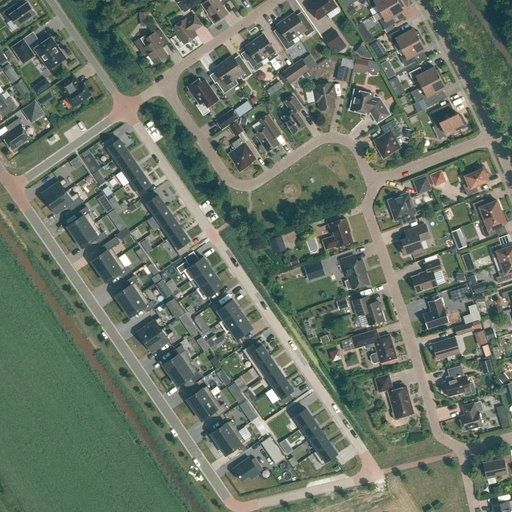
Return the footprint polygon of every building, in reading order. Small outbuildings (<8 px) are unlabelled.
[(191,9),(184,0),(182,0),(179,2),(186,12),(191,9)] [(198,0),(199,0),(208,14),(207,15),(214,24),(228,14),(218,0),(198,0)] [(316,0),(313,0),(307,4),(317,19),(336,6),(332,0),(316,0)] [(376,6),(380,12),(399,0),(367,0),(372,8),(376,6)] [(379,20),(385,30),(395,23),(392,18),(404,11),(402,8),(404,6),(399,0),(380,12),(383,17),(379,20)] [(2,13),(8,22),(13,19),(18,26),(35,14),(27,3),(18,10),(14,5),(2,13)] [(347,9),(352,16),(359,12),(354,4),(347,9)] [(150,26),(148,12),(139,13),(141,27),(150,26)] [(286,19),(297,36),(303,32),(306,37),(314,31),(306,18),(301,21),(295,13),(286,19)] [(195,15),(187,21),(185,19),(173,28),(184,44),(197,36),(194,31),(202,25),(195,15)] [(278,37),(286,50),(295,44),(292,40),(297,36),(286,19),(277,26),(282,34),(278,37)] [(159,29),(150,36),(148,34),(136,43),(144,55),(147,53),(155,65),(168,56),(162,48),(164,46),(163,44),(167,41),(159,29)] [(398,43),(401,49),(421,38),(418,31),(416,32),(414,29),(402,35),(399,30),(388,36),(394,45),(398,43)] [(324,39),(331,49),(342,41),(335,31),(324,39)] [(364,36),(369,43),(376,39),(371,31),(364,36)] [(255,41),(266,58),(271,54),(274,59),(278,56),(264,34),(255,41)] [(66,58),(65,58),(51,38),(52,37),(51,37),(50,37),(51,37),(35,48),(34,48),(34,49),(31,51),(23,40),(12,48),(23,64),(35,56),(34,55),(38,53),(49,69),(49,70),(50,70),(50,69),(65,59),(66,58)] [(400,57),(405,67),(416,61),(413,56),(425,49),(423,46),(425,45),(421,38),(401,49),(404,55),(400,57)] [(246,59),(255,72),(264,66),(261,61),(266,58),(255,41),(245,47),(251,56),(246,59)] [(369,46),(373,52),(379,49),(375,43),(369,46)] [(357,51),(364,57),(369,50),(362,44),(357,51)] [(223,62),(235,79),(240,76),(243,80),(252,74),(243,61),(238,65),(232,56),(223,62)] [(341,65),(353,68),(355,61),(343,58),(341,65)] [(366,68),(368,71),(371,74),(376,74),(380,71),(376,63),(356,59),(354,67),(362,68),(363,66),(366,67),(366,68)] [(302,60),(294,65),(301,75),(309,70),(302,60)] [(215,81),(224,93),(229,90),(226,85),(235,79),(223,62),(214,69),(220,77),(215,81)] [(14,82),(21,78),(11,63),(4,68),(14,82)] [(283,81),(286,86),(301,75),(294,65),(279,76),(283,81)] [(339,66),(336,80),(348,82),(351,69),(339,66)] [(392,67),(385,71),(389,78),(396,74),(392,67)] [(418,81),(421,87),(442,76),(438,69),(436,70),(434,67),(423,73),(420,67),(409,73),(414,83),(418,81)] [(446,83),(442,76),(421,87),(411,93),(416,103),(422,100),(427,108),(438,102),(434,94),(445,88),(443,84),(446,83)] [(73,106),(91,94),(83,83),(79,85),(73,77),(59,86),(73,106)] [(397,77),(389,81),(397,97),(405,93),(397,77)] [(22,80),(16,84),(24,97),(31,92),(22,80)] [(197,81),(187,87),(190,91),(188,91),(188,94),(191,98),(193,99),(195,98),(200,105),(203,102),(207,108),(219,100),(205,80),(199,84),(197,81)] [(44,90),(39,83),(32,88),(37,95),(44,90)] [(336,99),(334,86),(331,86),(330,83),(316,86),(316,89),(313,90),(316,102),(319,102),(320,110),(335,108),(333,99),(336,99)] [(370,112),(377,123),(390,115),(380,99),(373,97),(374,94),(355,90),(350,110),(366,114),(366,111),(370,112)] [(0,111),(2,110),(5,116),(17,108),(10,97),(6,100),(2,93),(0,94),(0,111)] [(285,102),(291,111),(282,118),(293,134),(306,126),(296,112),(302,108),(294,96),(285,102)] [(44,114),(35,101),(23,110),(31,122),(44,114)] [(248,101),(243,104),(247,111),(252,108),(248,101)] [(441,127),(444,133),(454,128),(456,131),(467,126),(462,116),(459,117),(458,113),(446,119),(440,108),(429,113),(437,129),(441,127)] [(216,121),(222,130),(238,118),(232,110),(216,121)] [(260,148),(262,152),(264,152),(266,150),(267,152),(279,144),(269,130),(275,126),(268,115),(259,121),(264,128),(255,134),(262,145),(260,147),(260,148)] [(410,119),(412,124),(419,120),(417,115),(410,119)] [(22,123),(19,118),(9,125),(13,130),(3,137),(12,150),(30,138),(20,125),(22,123)] [(380,152),(379,152),(383,159),(390,155),(390,154),(401,148),(395,139),(403,134),(394,120),(381,127),(385,134),(374,141),(380,152)] [(229,127),(236,137),(243,131),(236,121),(229,127)] [(112,137),(102,144),(114,160),(127,151),(119,139),(115,142),(112,137)] [(240,138),(232,144),(235,149),(228,154),(235,165),(240,172),(247,168),(246,167),(257,160),(245,143),(244,143),(240,138)] [(127,151),(114,160),(121,171),(135,162),(127,151)] [(84,159),(89,166),(96,161),(91,155),(84,159)] [(135,162),(121,171),(129,183),(143,173),(135,162)] [(480,170),(465,176),(468,183),(463,185),(467,196),(478,191),(476,186),(488,181),(485,174),(487,173),(484,166),(479,168),(480,170)] [(441,171),(430,176),(435,187),(446,182),(441,171)] [(143,173),(129,183),(137,194),(151,185),(143,173)] [(90,177),(84,181),(94,196),(100,193),(90,177)] [(428,183),(426,177),(414,181),(416,187),(428,183)] [(64,179),(43,194),(49,203),(66,192),(62,186),(67,183),(64,179)] [(112,193),(108,187),(103,190),(107,197),(112,193)] [(49,203),(56,214),(80,197),(77,193),(72,197),(68,190),(66,192),(49,203)] [(408,194),(389,201),(396,220),(401,218),(403,224),(415,220),(413,214),(414,213),(408,194)] [(99,199),(102,204),(108,200),(104,195),(99,199)] [(158,195),(146,203),(154,215),(166,206),(158,195)] [(113,208),(118,205),(113,197),(108,200),(113,208)] [(481,213),(484,219),(501,212),(497,201),(485,205),(483,200),(472,204),(476,215),(481,213)] [(154,215),(152,216),(160,228),(174,218),(166,206),(154,215)] [(86,207),(77,213),(81,218),(68,227),(75,238),(95,224),(96,223),(89,213),(90,212),(86,207)] [(481,227),(485,238),(497,233),(494,228),(506,224),(501,212),(484,219),(486,225),(481,227)] [(174,218),(160,228),(168,239),(182,229),(174,218)] [(346,219),(329,225),(333,237),(323,240),(326,249),(325,249),(326,250),(336,247),(336,248),(353,242),(348,228),(349,228),(346,219)] [(122,220),(116,224),(120,231),(126,227),(122,220)] [(95,224),(75,238),(76,239),(82,248),(95,238),(99,244),(108,237),(104,232),(101,233),(95,224)] [(399,241),(404,255),(411,253),(412,255),(424,251),(420,241),(430,238),(425,224),(412,229),(414,236),(399,241)] [(182,229),(168,239),(180,256),(190,249),(186,244),(190,241),(182,229)] [(273,254),(285,250),(280,236),(269,240),(273,254)] [(116,237),(101,247),(105,252),(92,261),(99,272),(119,258),(112,248),(120,243),(116,237)] [(463,238),(455,241),(458,250),(467,246),(463,238)] [(501,263),(511,258),(511,245),(503,249),(501,244),(489,248),(493,259),(498,257),(501,263)] [(152,250),(149,245),(144,248),(148,253),(152,250)] [(145,255),(140,258),(144,263),(149,260),(145,255)] [(353,256),(339,261),(343,274),(347,272),(350,280),(345,282),(348,289),(352,288),(353,289),(368,283),(363,269),(365,269),(362,260),(355,262),(353,256)] [(203,257),(184,271),(190,280),(190,281),(194,278),(210,267),(203,257)] [(119,258),(99,272),(100,274),(106,282),(119,273),(122,278),(132,272),(128,266),(125,268),(119,258)] [(496,278),(498,283),(511,278),(511,275),(511,273),(511,272),(511,258),(501,263),(503,269),(498,271),(500,276),(496,278)] [(412,278),(416,292),(437,285),(433,273),(442,270),(438,259),(424,264),(427,273),(412,278)] [(473,261),(464,264),(468,273),(476,269),(473,261)] [(321,262),(304,268),(307,277),(324,272),(321,262)] [(154,276),(158,274),(152,264),(148,267),(154,276)] [(210,267),(194,278),(200,287),(201,287),(216,276),(210,267)] [(134,276),(125,282),(129,287),(116,296),(123,306),(142,293),(136,283),(138,281),(134,276)] [(200,287),(196,289),(203,300),(223,286),(216,276),(201,287),(200,287)] [(484,281),(472,286),(475,294),(487,290),(484,281)] [(451,292),(454,302),(471,297),(467,287),(451,292)] [(169,289),(161,294),(164,299),(172,294),(169,289)] [(511,302),(511,289),(501,293),(503,299),(507,298),(509,303),(511,302)] [(142,293),(123,306),(124,308),(129,317),(143,308),(146,313),(155,306),(152,301),(149,302),(142,293)] [(338,300),(342,310),(351,306),(347,296),(338,300)] [(384,320),(378,301),(370,304),(368,296),(352,301),(357,316),(365,313),(369,325),(384,320)] [(174,314),(181,309),(174,298),(166,303),(174,314)] [(381,300),(388,322),(392,320),(385,298),(381,300)] [(424,315),(428,329),(448,322),(444,308),(443,309),(440,299),(429,302),(432,312),(424,315)] [(233,300),(217,311),(223,320),(224,320),(239,309),(233,300)] [(223,320),(219,323),(226,333),(230,330),(246,319),(239,309),(224,320),(223,320)] [(160,317),(138,332),(145,341),(161,330),(158,325),(163,321),(160,317)] [(246,319),(230,330),(237,339),(253,328),(246,319)] [(474,321),(476,327),(483,325),(481,319),(474,321)] [(455,328),(457,336),(473,331),(470,323),(455,328)] [(193,324),(186,329),(191,336),(198,331),(193,324)] [(161,330),(145,341),(152,352),(175,336),(172,331),(168,335),(163,329),(161,330)] [(480,345),(489,342),(485,329),(476,332),(480,345)] [(372,362),(374,364),(380,362),(380,363),(397,358),(390,334),(379,338),(376,330),(351,337),(355,349),(371,344),(372,347),(375,346),(377,353),(372,355),(371,357),(372,362)] [(216,344),(224,339),(224,337),(222,335),(213,341),(216,344)] [(433,344),(437,360),(450,356),(454,358),(458,350),(455,338),(433,344)] [(254,367),(270,356),(262,345),(256,349),(252,344),(243,351),(254,367)] [(172,351),(176,356),(163,365),(169,374),(169,373),(171,375),(192,360),(182,345),(172,351)] [(500,358),(497,346),(491,347),(494,360),(500,358)] [(335,360),(343,358),(340,349),(332,352),(335,360)] [(254,367),(262,379),(278,368),(270,356),(254,367)] [(192,361),(192,360),(171,375),(178,386),(190,377),(194,382),(203,376),(199,370),(197,372),(191,362),(192,361)] [(479,362),(483,374),(493,371),(490,360),(479,362)] [(450,376),(446,377),(447,381),(444,382),(448,397),(464,392),(466,396),(475,393),(472,384),(468,385),(466,376),(464,377),(461,367),(448,370),(450,376)] [(272,388),(285,379),(278,368),(262,379),(264,377),(272,388)] [(504,374),(498,379),(503,384),(508,379),(504,374)] [(379,393),(389,390),(389,392),(388,392),(393,411),(392,413),(393,419),(396,421),(402,419),(404,416),(414,413),(406,387),(392,391),(392,389),(393,389),(389,375),(375,379),(379,393)] [(234,382),(237,386),(244,382),(240,377),(234,382)] [(285,379),(272,388),(283,405),(293,398),(290,393),(293,391),(285,379)] [(511,383),(503,386),(505,395),(511,393),(511,383)] [(214,396),(207,386),(187,400),(193,408),(194,410),(214,396)] [(239,403),(244,399),(240,392),(234,397),(239,403)] [(221,406),(214,396),(194,410),(202,420),(215,411),(218,416),(227,410),(223,404),(221,406)] [(239,406),(244,412),(250,408),(246,401),(239,406)] [(478,426),(482,425),(478,412),(477,413),(474,403),(463,407),(465,416),(460,418),(463,430),(472,428),(474,429),(478,428),(478,426)] [(500,405),(503,427),(510,426),(507,405),(500,405)] [(300,429),(314,420),(306,408),(292,418),(300,429)] [(258,417),(254,420),(258,427),(262,424),(258,417)] [(308,441),(321,431),(314,420),(300,429),(308,441)] [(217,443),(217,442),(218,444),(238,431),(231,421),(211,434),(217,443)] [(238,431),(218,444),(225,455),(245,441),(238,431)] [(314,453),(329,443),(321,431),(308,441),(315,452),(313,453),(314,453)] [(269,437),(261,443),(276,465),(284,459),(269,437)] [(329,443),(314,453),(322,465),(337,454),(329,443)] [(484,463),(484,466),(483,467),(484,470),(485,471),(487,479),(507,475),(504,464),(511,462),(511,461),(510,450),(502,452),(503,459),(484,463)] [(288,460),(293,467),(298,464),(294,456),(288,460)] [(250,458),(233,469),(241,481),(249,476),(251,479),(260,473),(259,472),(263,470),(255,458),(251,460),(250,458)] [(510,511),(511,511),(509,510),(508,502),(492,505),(493,511),(510,511)]
